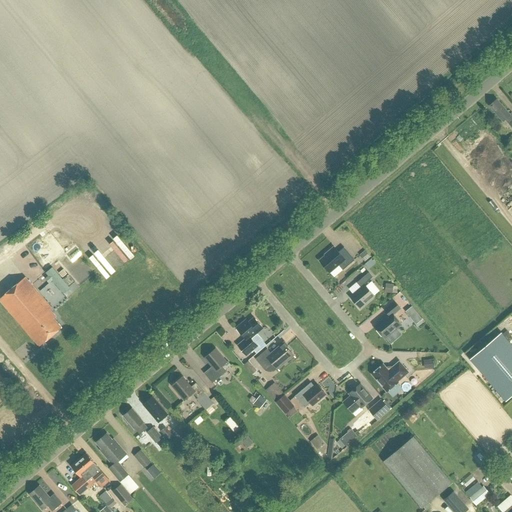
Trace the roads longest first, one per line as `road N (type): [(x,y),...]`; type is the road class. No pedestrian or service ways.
road 1 (unclassified): [(0,497),(255,280)]
road 2 (unclassified): [(289,251),(511,62)]
road 3 (unclassified): [(255,280),(342,374),(366,345),(289,251)]
